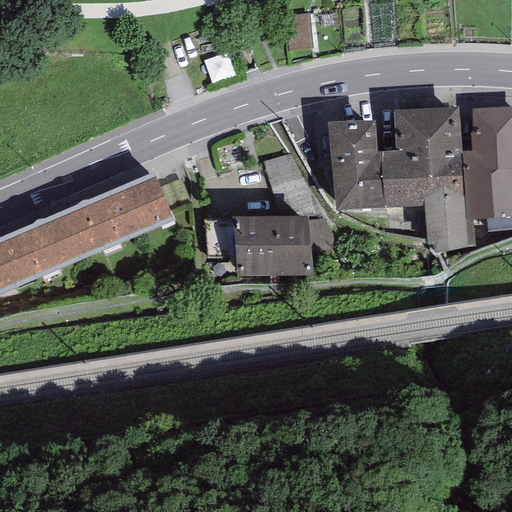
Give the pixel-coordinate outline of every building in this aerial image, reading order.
[(293,54),(317,52),(314,15),(290,17),(293,54)] [(210,64),(216,83),(238,77),(233,58),(210,64)] [(511,106),(472,109),(473,133),(470,133),(472,151),(461,151),(463,190),(465,220),(472,220),(487,219),(487,232),(511,229),(511,106)] [(393,111),(395,151),(461,147),(458,107),(393,111)] [(374,120),(328,123),(334,211),(384,207),(380,152),(377,152),(374,120)] [(395,151),(380,152),(384,207),(423,205),(422,192),(463,190),(461,151),(461,147),(395,151)] [(152,174),(48,217),(69,266),(172,222),(152,174)] [(422,192),(423,205),(427,246),(432,245),(433,253),(474,245),(472,220),(465,220),(463,190),(422,192)] [(307,216),(231,217),(236,278),(314,276),(311,253),(307,221),(307,216)] [(0,294),(69,266),(48,217),(0,237),(0,294)] [(326,220),(307,221),(311,253),(335,252),(331,234),(326,220)]
